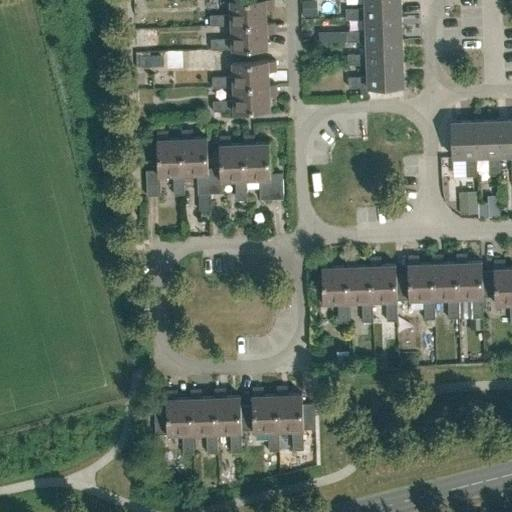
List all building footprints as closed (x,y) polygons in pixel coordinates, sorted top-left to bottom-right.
[(210,15),(210,25),(231,24),(267,22),(266,9),(272,9),(271,3),(274,3),(273,0),(229,0),(230,14),(210,15)] [(301,0),(302,14),(317,13),(315,0),(301,0)] [(364,0),(365,7),(346,8),(346,19),(366,18),(400,17),(399,0),(364,0)] [(346,31),(347,41),(366,41),(366,40),(401,39),(400,17),(366,18),(366,30),(346,31)] [(232,49),(257,48),(268,48),(267,33),(273,33),(272,27),(274,27),(274,22),(267,22),(231,24),(231,38),(211,39),(211,49),(231,48),(231,49),(232,49)] [(347,41),(346,31),(338,31),(338,42),(347,41)] [(367,53),(347,54),(348,64),(367,63),(402,62),(401,39),(366,40),(366,41),(367,53)] [(257,60),(257,54),(257,48),(232,49),(232,61),(232,76),(212,77),(213,87),(233,86),(269,85),(269,84),(268,71),(274,70),(274,65),(276,65),(276,60),(268,60),(268,59),(257,60)] [(139,56),(139,67),(163,67),(163,56),(139,56)] [(368,87),(403,85),(402,62),(367,63),(368,76),(348,77),(348,87),(358,87),(366,86),(368,86),(368,87)] [(213,100),(213,111),(234,110),(234,111),(270,109),(269,95),(275,94),(275,89),(277,89),(276,84),(269,84),(269,85),(233,86),(233,100),(213,100)] [(366,86),(358,87),(358,98),(366,97),(366,86)] [(511,174),(511,173),(511,119),(497,120),(498,154),(499,154),(511,154),(511,174)] [(466,175),(476,175),(476,155),(475,120),(451,121),(452,156),(465,156),(466,175)] [(489,174),(499,174),(499,154),(498,154),(497,120),(475,120),(476,155),(488,155),(489,174)] [(174,194),(184,194),(183,173),(182,137),(168,138),(168,132),(163,133),(163,130),(157,131),(158,138),(157,138),(158,169),(146,170),(147,195),(160,195),(159,174),(173,174),(174,194)] [(197,173),(198,193),(210,193),(209,168),(208,168),(207,136),(192,137),(192,131),(187,132),(187,130),(181,130),(182,137),(183,173),(197,173)] [(260,198),(283,198),(282,173),(270,173),(269,142),(254,142),(254,137),(249,137),(249,135),(243,135),(244,143),(245,179),(246,179),(259,178),(260,198)] [(236,199),(246,199),(246,179),(245,179),(244,143),(230,143),(230,138),(225,138),(225,136),(220,136),(220,143),(219,143),(220,167),(209,168),(210,193),(222,192),(222,180),(235,179),(236,199)] [(483,296),(482,270),(481,260),(467,261),(466,255),(461,255),(461,253),(456,253),(456,261),(458,297),(472,297),(472,317),(483,316),(482,296),(483,296)] [(448,318),(459,317),(458,297),(456,261),(443,261),(442,256),(437,256),(437,254),(432,254),(432,262),(434,298),(448,297),(448,318)] [(424,319),(435,318),(434,298),(432,262),(419,262),(418,257),(413,257),(413,255),(408,255),(408,263),(408,273),(396,274),(397,299),(409,298),(409,299),(424,298),(424,319)] [(397,299),(396,274),(395,263),(381,264),(381,258),(375,258),(375,256),(370,257),(370,264),(371,264),(372,300),(386,300),(387,320),(397,320),(396,299),(397,299)] [(363,321),(373,321),(372,300),(371,264),(370,264),(357,265),(357,259),(352,259),(351,257),(346,257),(346,265),(347,265),(348,301),(362,301),(363,321)] [(339,322),(349,321),(348,301),(347,265),(346,265),(333,265),(333,260),(328,260),(327,258),(322,258),(322,266),(323,302),(338,302),(339,322)] [(494,267),(494,270),(482,270),(483,296),(495,295),(495,303),(510,303),(511,323),(511,322),(511,266),(505,267),(504,261),(499,261),(499,259),(494,260),(494,267)] [(329,343),(330,358),(343,357),(343,343),(329,343)] [(315,428),(314,403),(302,403),(302,393),(287,393),(287,388),(282,388),(282,386),(276,386),(277,393),(278,430),(279,430),(292,429),(293,449),(303,449),(302,429),(303,429),(303,428),(315,428)] [(277,393),(263,394),(263,388),(258,389),(258,387),(252,387),(253,394),(252,394),(252,405),(240,405),(241,430),(253,430),(268,430),(269,450),(279,450),(279,430),(278,430),(277,393)] [(220,388),(214,388),(215,396),(216,432),(217,432),(230,431),(231,452),(241,451),(241,431),(241,430),(240,405),(240,395),(225,395),(225,390),(220,390),(220,388)] [(215,396),(201,396),(201,391),(196,391),(196,389),(190,389),(191,397),(192,433),(193,433),(206,432),(207,452),(217,452),(217,432),(216,432),(215,396)] [(191,397),(177,397),(177,392),(172,392),(172,390),(167,390),(167,397),(166,397),(167,408),(154,408),(155,434),(167,433),(167,434),(182,433),(183,453),(193,453),(193,433),(192,433),(191,397)]
